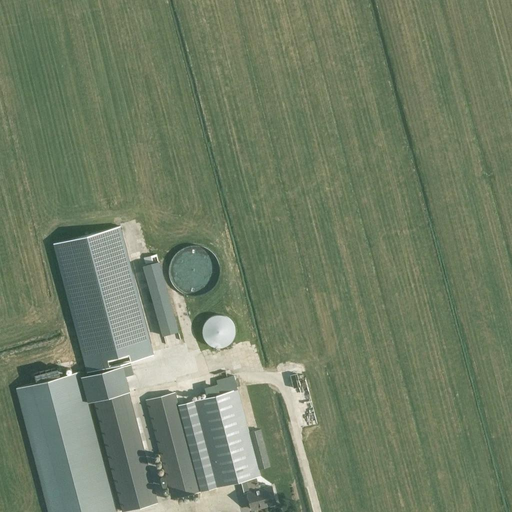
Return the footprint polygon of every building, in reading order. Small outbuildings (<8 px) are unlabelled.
[(154,355),(120,226),(53,243),(87,372),(154,355)] [(318,343),(323,341),(316,316),(305,319),(303,313),(290,317),(291,320),(288,321),(298,357),(320,350),(318,343)] [(205,339),(205,340),(206,342),(207,343),(208,344),(210,345),(211,345),(212,346),(213,346),(215,347),(216,347),(218,347),(219,347),(221,347),(222,347),(223,347),(225,346),(226,346),(227,345),(229,344),(230,343),(231,342),(232,341),(233,340),(233,339),(234,338),(235,336),(235,335),(235,333),(235,332),(235,331),(235,329),(235,328),(235,326),(234,325),(234,324),(233,322),(232,321),(231,320),(230,319),(229,318),(228,317),(227,316),(226,316),(224,315),(223,315),(222,314),(220,314),(219,314),(217,314),(216,315),(214,315),(213,315),(212,316),(210,317),(209,317),(208,318),(207,319),(206,320),(205,322),(204,323),(204,324),(203,325),(203,327),(203,328),(202,330),(202,331),(202,332),(203,334),(203,335),(203,337),(204,338),(205,339)] [(89,401),(93,400),(129,391),(131,391),(124,366),(82,377),(89,401)] [(16,388),(48,511),(116,511),(80,371),(16,388)] [(244,480),(257,477),(261,476),(259,469),(271,467),(261,428),(249,431),(239,389),(236,390),(207,397),(179,404),(175,392),(145,399),(172,499),(241,481),(244,480)] [(97,415),(123,511),(158,503),(133,406),(129,391),(93,400),(97,415)] [(244,480),(246,487),(252,509),(268,505),(268,506),(276,504),(272,486),(265,488),(264,483),(258,485),(257,477),(244,480)]
